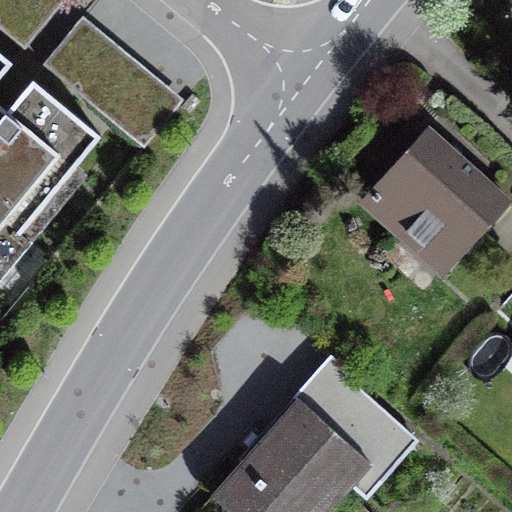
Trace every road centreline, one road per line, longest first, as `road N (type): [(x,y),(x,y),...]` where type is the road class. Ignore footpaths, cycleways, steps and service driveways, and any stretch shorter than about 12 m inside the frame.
road 1 (residential): [(304,80),(18,511)]
road 2 (residential): [(304,80),(204,0)]
